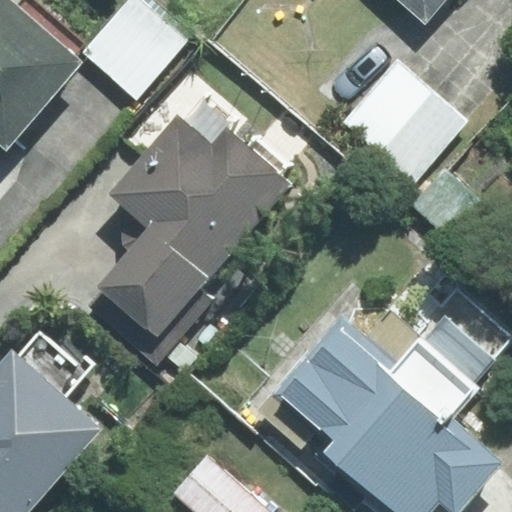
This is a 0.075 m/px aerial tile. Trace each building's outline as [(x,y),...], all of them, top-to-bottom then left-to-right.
[(0,0),(0,132),(2,130),(21,147),(100,59),(33,0),(0,0)] [(195,48),(148,0),(141,0),(98,43),(148,94),(195,48)] [(419,0),(437,15),(450,0),(419,0)] [(474,113),(405,54),(354,114),(422,173),(474,113)] [(181,330),(312,169),(208,85),(101,216),(135,243),(87,302),(168,368),(192,339),(181,330)] [(411,359),(362,310),(283,390),(340,446),(331,455),(389,511),(440,511),(454,498),(467,511),(511,466),(511,455),(466,411),(511,364),(511,357),(461,307),(411,359)] [(0,511),(39,511),(121,421),(34,344),(0,382),(0,511)] [(285,511),(213,445),(173,488),(198,511),(285,511)]
